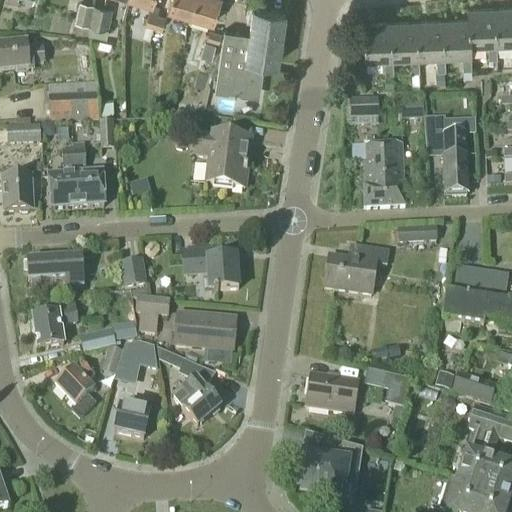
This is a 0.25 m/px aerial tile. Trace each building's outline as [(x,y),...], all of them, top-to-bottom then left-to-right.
[(169,0),(167,9),(190,16),(194,0),(169,0)] [(194,0),(190,16),(213,23),(220,0),(194,0)] [(73,24),(87,28),(93,7),(78,3),(73,24)] [(87,28),(99,30),(106,32),(111,11),(93,7),(87,28)] [(215,92),(241,96),(242,89),(257,91),(261,61),(277,64),(285,13),(253,8),(249,36),(224,32),(215,92)] [(511,8),(493,10),(495,47),(511,46),(511,8)] [(495,47),(493,10),(467,11),(468,20),(469,48),(486,48),(487,60),(496,60),(495,47)] [(147,13),(144,27),(152,29),(156,16),(147,13)] [(156,16),(152,29),(161,31),(164,18),(156,16)] [(468,20),(442,21),(443,59),(460,58),(461,70),(470,70),(469,48),(468,20)] [(442,21),(416,22),(417,60),(434,59),(435,71),(444,71),(443,59),(442,21)] [(390,23),(391,61),(408,60),(409,72),(418,72),(417,60),(416,22),(390,23)] [(391,61),(390,23),(365,25),(366,62),(382,61),(383,73),(392,73),(391,61)] [(87,28),(89,37),(103,41),(106,32),(99,30),(87,28)] [(207,40),(218,43),(221,36),(209,32),(207,40)] [(162,58),(162,44),(150,44),(150,58),(162,58)] [(0,49),(0,76),(29,73),(29,72),(33,71),(32,67),(43,66),(41,48),(26,49),(26,47),(0,49)] [(496,60),(487,60),(486,60),(487,73),(496,72),(496,60)] [(61,79),(81,78),(81,67),(61,68),(61,79)] [(470,70),(461,70),(461,79),(469,79),(470,76),(470,70)] [(444,84),(444,71),(435,71),(436,85),(444,84)] [(392,73),(384,73),(384,82),(392,82),(392,73)] [(511,108),(511,81),(511,82),(511,99),(511,100),(500,101),(501,109),(511,108)] [(384,92),(393,92),(392,82),(384,82),(383,82),(384,92)] [(47,88),(48,98),(96,96),(96,86),(47,88)] [(96,96),(48,98),(49,126),(98,123),(96,96)] [(376,118),(375,101),(350,102),(350,119),(376,118)] [(423,103),(400,104),(401,124),(424,123),(424,122),(423,112),(423,103)] [(100,123),(111,123),(111,109),(99,109),(100,123)] [(443,121),(424,122),(424,123),(425,138),(426,158),(442,157),(442,161),(444,198),(451,198),(451,200),(466,199),(466,197),(467,197),(466,160),(465,138),(444,139),(443,124),(443,121)] [(98,125),(99,152),(113,152),(112,124),(98,125)] [(511,134),(511,125),(502,126),(502,135),(511,134)] [(6,132),(7,146),(40,145),(39,131),(6,132)] [(196,158),(209,159),(205,187),(243,192),(250,142),(213,137),(212,142),(198,140),(196,158)] [(402,146),(380,147),(381,175),(383,175),(385,210),(405,209),(404,188),(403,188),(402,146)] [(364,211),(385,210),(383,175),(381,175),(380,147),(351,148),(352,164),(363,164),(365,190),(364,190),(364,211)] [(511,151),(503,152),(503,161),(511,160),(511,151)] [(73,154),(77,211),(104,208),(101,175),(82,176),(82,170),(85,170),(84,153),(73,154)] [(77,211),(73,154),(62,155),(64,171),(66,171),(67,177),(48,179),(50,212),(77,211)] [(1,175),(4,215),(32,214),(30,173),(1,175)] [(397,232),(397,244),(434,243),(433,230),(397,232)] [(144,254),(144,259),(148,262),(153,261),(158,255),(157,250),(154,248),(149,248),(144,254)] [(375,266),(375,267),(387,268),(389,254),(360,249),(358,263),(375,266)] [(182,254),(184,278),(207,277),(208,294),(238,292),(235,260),(212,262),(212,252),(182,254)] [(375,266),(358,263),(328,259),(323,290),(371,297),(375,267),(375,266)] [(27,263),(29,283),(31,283),(32,298),(50,297),(50,296),(67,294),(67,289),(83,288),(81,260),(70,260),(71,264),(65,265),(65,261),(27,263)] [(115,271),(119,294),(143,290),(140,267),(115,271)] [(508,278),(484,274),(481,295),(504,299),(508,278)] [(511,305),(507,305),(445,295),(441,322),(482,329),(483,324),(511,328),(511,305)] [(136,317),(139,317),(156,318),(166,319),(167,305),(137,302),(136,317)] [(31,324),(33,335),(36,337),(38,351),(63,347),(61,333),(65,332),(64,327),(76,325),(73,307),(57,310),(57,315),(33,319),(33,321),(31,324)] [(154,336),(156,318),(139,317),(138,332),(138,333),(139,335),(154,336)] [(174,350),(232,355),(235,322),(186,318),(177,317),(174,350)] [(79,340),(83,357),(114,350),(110,333),(79,340)] [(124,350),(115,379),(130,383),(134,366),(154,371),(152,351),(138,347),(124,350)] [(121,356),(108,352),(101,374),(115,378),(121,356)] [(215,375),(184,362),(178,377),(193,384),(179,396),(173,401),(197,429),(219,410),(203,392),(215,375)] [(95,407),(88,399),(94,393),(87,385),(95,378),(81,364),(55,388),(75,410),(72,413),(79,421),(95,407)] [(364,387),(388,393),(385,404),(401,409),(408,383),(367,373),(364,387)] [(435,389),(450,394),(455,381),(440,376),(435,389)] [(306,410),(352,417),(357,384),(310,377),(306,410)] [(457,380),(452,395),(487,406),(491,390),(457,380)] [(114,435),(143,442),(149,417),(140,415),(142,405),(129,402),(127,412),(120,410),(114,435)] [(491,487),(510,493),(511,486),(511,471),(490,465),(497,441),(511,445),(511,418),(475,407),(467,431),(483,436),(475,460),(457,455),(452,473),(460,475),(459,481),(490,490),(491,487)] [(300,491),(324,495),(322,503),(354,508),(353,504),(358,484),(363,452),(326,442),(324,456),(313,453),(312,461),(305,460),(300,491)] [(490,490),(459,481),(455,492),(446,489),(440,511),(441,511),(504,511),(510,493),(491,487),(490,490)]
